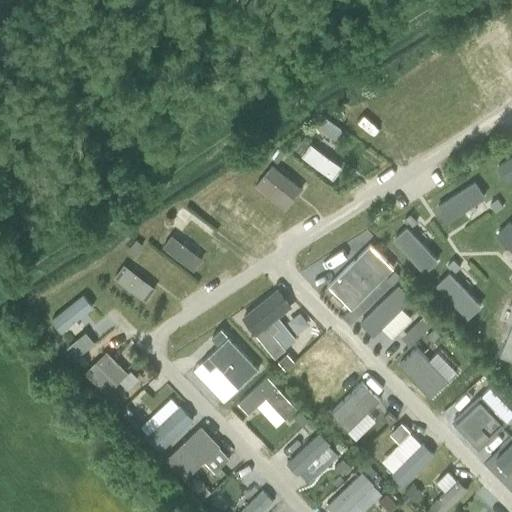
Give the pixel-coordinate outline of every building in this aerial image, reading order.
[(499,21),(489,29),(494,36),(504,29),(499,21)] [(338,138),(344,128),(324,117),(318,127),(338,138)] [(303,153),(333,177),(343,165),(313,141),(303,153)] [(277,147),(270,156),(276,161),(283,152),(277,147)] [(511,154),(496,165),(508,182),(511,178),(511,154)] [(273,162),(256,183),(287,208),(304,187),(273,162)] [(447,221),(487,195),(476,179),(437,204),(447,221)] [(231,181),(224,191),(230,195),(237,186),(231,181)] [(496,199),(490,204),(495,211),(502,207),(496,199)] [(222,201),(210,215),(239,239),(251,226),(222,201)] [(181,207),(175,215),(184,222),(190,215),(181,207)] [(409,215),(403,220),(410,227),(416,222),(409,215)] [(496,234),(511,247),(511,221),(509,219),(496,234)] [(175,231),(164,244),(193,269),(204,256),(175,231)] [(135,240),(129,249),(135,253),(141,244),(135,240)] [(452,260),(446,266),(453,273),(459,267),(452,260)] [(144,297),(154,284),(125,262),(115,275),(144,297)] [(394,271),(386,280),(391,285),(399,277),(394,271)] [(277,285),(241,317),(277,357),(299,337),(279,316),(294,303),(277,285)] [(63,332),(76,319),(86,329),(101,313),(80,293),(52,322),(63,332)] [(409,344),(434,326),(427,315),(401,333),(409,344)] [(301,352),(322,332),(315,324),(294,344),(301,352)] [(196,352),(202,359),(193,368),(226,402),(263,367),(224,325),(196,352)] [(433,329),(426,336),(432,342),(439,335),(433,329)] [(86,334),(69,347),(77,357),(93,343),(86,334)] [(107,349),(86,369),(107,392),(128,372),(107,349)] [(286,354),(277,362),(285,370),(293,362),(286,354)] [(173,395),(140,425),(162,450),(196,419),(173,395)] [(125,406),(121,410),(127,417),(132,413),(125,406)] [(389,411),(383,417),(390,424),(396,418),(389,411)] [(165,457),(186,479),(222,445),(202,423),(165,457)] [(401,423),(391,432),(400,441),(409,431),(401,423)] [(511,445),(497,460),(511,474),(511,473),(511,445)] [(412,485),(405,492),(413,500),(420,493),(412,485)] [(204,487),(198,493),(203,498),(209,492),(204,487)] [(237,511),(262,511),(276,500),(265,488),(237,511)]
